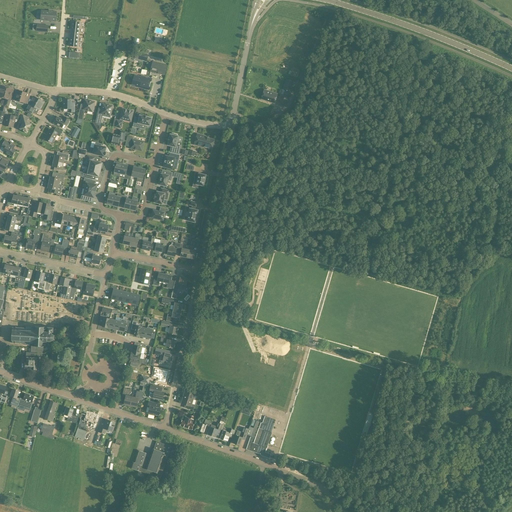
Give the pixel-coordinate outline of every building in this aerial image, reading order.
[(57,13),(42,12),(41,21),(56,22),(57,13)] [(72,22),(71,29),(72,29),(71,34),(79,35),(80,23),(72,22)] [(70,38),(69,46),(78,47),(79,35),(71,34),(71,38),(70,38)] [(155,37),(153,44),(160,46),(161,39),(155,37)] [(136,51),(134,58),(147,61),(148,55),(136,51)] [(150,72),(165,76),(167,65),(152,61),(150,72)] [(151,79),(141,76),(141,77),(134,75),(132,85),(138,87),(148,90),(151,79)] [(278,102),(286,104),(294,81),(286,79),(278,102)] [(0,88),(0,97),(6,99),(3,106),(8,107),(9,103),(13,89),(8,88),(9,88),(6,87),(1,86),(0,88)] [(277,94),(264,90),(261,99),(274,103),(277,94)] [(17,91),(14,100),(25,103),(27,96),(23,95),(24,92),(17,91)] [(34,97),(29,105),(27,109),(28,110),(27,111),(31,114),(32,112),(33,113),(35,108),(39,110),(43,102),(34,97)] [(75,105),(72,105),(72,100),(64,100),(64,109),(68,109),(68,112),(75,113),(75,105)] [(93,112),(95,102),(85,100),(83,108),(80,108),(78,119),(83,120),(85,111),(93,112)] [(101,124),(103,114),(106,115),(106,114),(111,115),(113,106),(103,104),(101,112),(98,112),(95,123),(101,124)] [(133,112),(133,111),(123,109),(122,109),(120,119),(121,119),(120,121),(117,120),(115,127),(121,128),(123,120),(126,121),(127,119),(131,120),(133,112)] [(7,115),(5,125),(8,126),(8,127),(11,128),(11,127),(13,127),(15,119),(15,117),(11,116),(7,115)] [(18,123),(22,125),(20,129),(27,133),(31,124),(28,122),(30,119),(23,115),(18,123)] [(150,126),(152,118),(147,117),(148,117),(144,116),(140,115),(139,119),(135,118),(133,127),(140,128),(141,124),(150,126)] [(65,116),(63,120),(57,117),(54,124),(62,128),(64,124),(67,126),(70,120),(65,116)] [(81,130),(76,127),(72,136),(76,138),(81,130)] [(55,128),(54,131),(50,129),(48,134),(48,135),(46,140),(53,144),(58,135),(60,136),(62,131),(55,128)] [(109,140),(110,141),(109,144),(119,146),(121,141),(123,142),(126,132),(120,131),(119,136),(112,134),(111,137),(110,136),(109,140)] [(169,141),(168,145),(172,146),(171,149),(179,151),(181,146),(176,145),(178,136),(176,136),(177,135),(172,134),(172,135),(170,135),(169,138),(168,141),(169,141)] [(197,134),(194,144),(203,147),(204,146),(212,148),(212,147),(213,147),(214,147),(214,145),(214,144),(213,144),(214,140),(206,137),(197,134)] [(144,142),(133,140),(133,138),(127,137),(126,141),(132,142),(130,148),(142,151),(144,142)] [(5,140),(2,145),(0,149),(0,151),(3,152),(9,155),(12,156),(16,150),(10,147),(12,143),(5,140)] [(106,147),(101,146),(101,144),(97,143),(96,145),(95,145),(94,149),(91,148),(90,152),(93,153),(93,154),(104,156),(104,155),(105,155),(105,152),(104,152),(106,147)] [(64,163),(65,160),(67,161),(69,155),(61,153),(60,157),(55,156),(54,161),(64,163)] [(172,157),(165,156),(163,167),(173,169),(175,159),(179,160),(180,155),(173,153),(172,157)] [(90,163),(89,167),(100,170),(101,167),(102,167),(103,164),(102,164),(102,163),(94,161),(95,157),(88,156),(86,162),(90,163)] [(0,167),(5,170),(5,169),(6,169),(7,169),(8,167),(8,166),(7,166),(9,163),(0,157),(0,167)] [(63,166),(64,163),(54,161),(53,167),(59,168),(58,171),(65,173),(66,167),(63,166)] [(116,173),(120,174),(122,164),(116,163),(114,175),(116,175),(116,173)] [(125,177),(128,178),(129,172),(127,171),(128,165),(122,164),(120,174),(126,175),(125,177)] [(100,173),(100,170),(89,167),(88,171),(84,171),(83,177),(90,179),(91,175),(99,177),(99,176),(100,176),(101,173),(100,173)] [(132,176),(137,178),(139,168),(134,167),(132,172),(129,172),(128,178),(131,179),(132,176)] [(145,169),(139,168),(137,178),(143,179),(145,169)] [(160,181),(159,185),(167,186),(169,176),(172,177),(173,173),(167,172),(166,175),(161,174),(160,178),(159,181),(160,181)] [(59,185),(62,185),(65,175),(58,173),(57,179),(50,177),(49,183),(59,185)] [(198,185),(204,186),(205,182),(205,179),(206,175),(198,173),(198,174),(195,173),(194,177),(197,178),(196,184),(194,183),(193,187),(198,188),(198,185)] [(86,183),(85,189),(95,191),(97,185),(92,184),(92,180),(85,179),(84,182),(86,183)] [(62,188),(58,188),(59,185),(49,183),(48,189),(49,189),(48,192),(60,195),(62,188)] [(94,198),(95,191),(85,189),(83,195),(82,195),(81,199),(90,201),(91,197),(94,198)] [(155,195),(154,199),(155,199),(155,202),(154,202),(154,203),(155,203),(162,204),(164,199),(166,199),(167,198),(169,191),(169,190),(162,189),(161,189),(160,193),(157,192),(156,195),(155,195)] [(107,204),(112,206),(115,196),(112,195),(112,193),(110,192),(107,204)] [(120,201),(122,202),(124,196),(117,194),(117,196),(115,196),(112,206),(118,207),(120,201)] [(11,203),(17,205),(20,195),(17,195),(17,196),(13,195),(11,203)] [(124,208),(130,210),(132,200),(127,198),(127,196),(124,196),(122,202),(125,202),(124,208)] [(28,198),(25,198),(23,206),(29,207),(29,208),(28,208),(27,214),(23,214),(23,216),(29,217),(32,203),(30,202),(31,198),(28,197),(28,198)] [(135,200),(132,200),(130,210),(136,211),(138,199),(135,198),(135,200)] [(187,221),(195,223),(196,218),(197,218),(197,215),(198,210),(195,209),(195,207),(196,207),(197,203),(190,201),(189,205),(192,206),(192,209),(190,208),(189,212),(186,211),(185,217),(187,217),(187,221)] [(36,217),(37,213),(41,213),(43,203),(36,202),(36,203),(33,202),(30,216),(36,217)] [(53,206),(50,206),(50,205),(43,203),(41,213),(44,214),(43,219),(50,221),(53,206)] [(159,211),(153,210),(151,218),(155,218),(154,220),(159,221),(160,220),(163,220),(164,217),(165,217),(166,213),(168,214),(169,209),(160,207),(159,211)] [(61,225),(63,215),(63,214),(57,213),(55,223),(61,225)] [(8,216),(7,223),(15,225),(16,220),(21,221),(22,216),(16,214),(15,217),(8,216)] [(75,217),(69,216),(67,226),(73,227),(75,217)] [(81,218),(80,219),(78,229),(85,230),(87,220),(81,218)] [(94,226),(92,232),(98,234),(98,233),(99,234),(100,231),(106,233),(108,225),(105,225),(106,223),(105,221),(102,220),(101,221),(99,227),(94,226)] [(125,225),(124,230),(129,231),(130,226),(133,227),(133,224),(126,222),(125,222),(124,222),(124,223),(124,224),(124,225),(125,225)] [(12,232),(11,234),(17,236),(17,235),(18,235),(19,230),(14,229),(15,225),(7,223),(5,230),(12,232)] [(98,236),(98,234),(92,232),(88,231),(87,234),(94,236),(94,238),(97,239),(96,244),(104,246),(106,238),(98,236)] [(131,238),(128,237),(129,233),(126,232),(125,236),(123,244),(130,246),(131,238)] [(136,233),(135,238),(131,238),(130,246),(136,247),(138,242),(141,243),(142,235),(136,233)] [(11,234),(10,237),(5,236),(3,243),(11,245),(11,244),(15,245),(17,236),(11,234)] [(49,252),(50,245),(53,246),(54,240),(48,238),(49,235),(43,234),(41,243),(43,243),(41,250),(49,252)] [(33,240),(26,238),(25,243),(27,243),(26,248),(33,250),(34,245),(37,246),(39,236),(34,235),(33,240)] [(141,243),(143,243),(142,249),(149,251),(150,248),(153,249),(155,237),(150,236),(150,238),(143,237),(141,243)] [(62,256),(63,250),(66,250),(69,241),(63,239),(62,245),(57,244),(54,254),(62,256)] [(162,253),(164,246),(166,246),(168,240),(161,239),(160,244),(156,243),(155,251),(162,253)] [(176,250),(179,250),(180,244),(181,240),(175,239),(174,246),(171,245),(169,246),(169,247),(167,255),(175,257),(176,250)] [(77,259),(79,252),(81,252),(83,247),(84,247),(85,241),(79,240),(77,248),(72,246),(69,257),(77,259)] [(96,244),(95,247),(92,246),(91,249),(84,247),(83,250),(91,252),(91,250),(95,251),(94,251),(103,253),(104,246),(96,244)] [(186,249),(182,249),(183,244),(180,244),(179,250),(181,251),(180,257),(187,258),(190,245),(187,245),(186,249)] [(196,252),(192,251),(193,246),(190,245),(187,258),(194,259),(196,252)] [(85,257),(92,259),(91,263),(99,265),(101,257),(93,255),(94,253),(91,252),(83,250),(81,259),(85,259),(85,257)] [(12,266),(5,265),(2,264),(1,269),(0,275),(10,277),(10,275),(12,266)] [(10,275),(16,276),(14,282),(16,283),(15,287),(18,288),(21,275),(21,273),(18,273),(20,268),(12,266),(10,275)] [(25,283),(26,277),(31,279),(32,271),(26,269),(24,276),(21,275),(18,288),(20,288),(22,282),(25,283)] [(142,272),(141,276),(149,278),(150,275),(151,275),(152,272),(141,269),(141,272),(142,272)] [(46,282),(43,281),(44,274),(37,272),(35,281),(39,282),(38,288),(44,289),(46,282)] [(159,286),(159,283),(163,284),(165,274),(159,273),(158,278),(154,277),(152,285),(159,286)] [(174,281),(171,281),(172,276),(165,274),(163,284),(167,285),(166,288),(172,289),(174,281)] [(46,281),(46,282),(44,289),(49,290),(50,283),(57,284),(58,276),(50,275),(49,281),(46,281)] [(149,278),(141,276),(140,276),(139,278),(140,279),(139,283),(138,283),(139,283),(147,285),(149,286),(149,285),(147,285),(148,282),(149,282),(150,278),(149,278)] [(71,286),(68,285),(69,279),(62,278),(60,285),(65,286),(63,295),(66,295),(66,298),(68,299),(71,286)] [(180,278),(179,283),(175,282),(171,298),(176,299),(178,290),(183,291),(184,289),(185,289),(187,279),(180,278)] [(76,293),(77,289),(81,290),(83,282),(76,280),(74,286),(72,286),(69,299),(73,300),(75,292),(76,293)] [(84,290),(83,295),(87,295),(93,297),(95,285),(87,284),(86,290),(84,290)] [(118,300),(120,292),(120,291),(118,290),(117,291),(113,290),(113,289),(110,299),(111,299),(111,298),(114,299),(114,300),(117,301),(118,300)] [(125,301),(126,293),(127,292),(124,292),(124,293),(120,292),(118,300),(121,301),(121,302),(124,303),(125,301)] [(132,303),(134,295),(134,294),(131,293),(131,295),(126,293),(125,301),(129,302),(129,304),(131,304),(132,303)] [(138,296),(134,295),(132,303),(135,304),(135,305),(138,306),(141,296),(138,295),(138,296)] [(161,303),(174,306),(173,310),(181,312),(183,304),(175,303),(175,300),(163,297),(161,303)] [(173,310),(172,315),(168,314),(166,321),(172,322),(173,318),(179,319),(181,312),(173,310)] [(121,321),(119,330),(125,332),(125,331),(126,326),(129,327),(131,321),(121,319),(121,321)] [(139,336),(141,327),(136,326),(137,322),(133,321),(131,329),(135,330),(134,335),(139,336)] [(161,326),(170,328),(169,333),(176,335),(178,327),(172,326),(173,323),(162,321),(161,326)] [(15,327),(12,327),(11,328),(11,330),(12,330),(12,340),(10,341),(10,342),(11,343),(15,343),(15,344),(15,343),(20,343),(20,344),(20,343),(25,344),(25,345),(30,345),(30,344),(31,344),(31,351),(43,351),(44,346),(46,346),(46,347),(52,348),(52,342),(51,342),(51,341),(54,340),(55,340),(54,339),(54,336),(55,336),(55,335),(54,336),(53,335),(53,328),(47,327),(47,328),(44,328),(45,327),(44,327),(36,327),(35,326),(36,327),(36,329),(31,329),(31,327),(26,327),(26,328),(21,328),(21,327),(21,328),(16,328),(16,327),(15,327)] [(147,327),(145,337),(151,339),(151,338),(152,334),(155,334),(156,328),(153,327),(153,329),(147,327)] [(160,341),(167,343),(166,347),(173,348),(175,341),(169,340),(170,336),(159,334),(158,336),(161,337),(160,341)] [(131,351),(141,354),(141,353),(142,347),(145,348),(146,345),(137,343),(137,346),(134,345),(133,345),(132,351),(131,351)] [(161,356),(161,357),(159,363),(166,364),(167,362),(170,362),(172,355),(169,354),(169,351),(156,348),(155,354),(161,356)] [(140,358),(141,354),(131,351),(130,358),(131,358),(134,359),(134,362),(145,364),(146,360),(142,359),(141,360),(140,360),(140,358)] [(27,352),(27,357),(26,361),(25,360),(25,368),(32,369),(31,370),(39,370),(40,364),(38,364),(38,360),(37,360),(38,353),(27,352)] [(254,357),(246,385),(251,387),(249,391),(276,399),(278,391),(281,381),(284,382),(288,366),(268,361),(254,357)] [(155,368),(153,377),(157,378),(157,381),(165,383),(166,378),(167,378),(167,377),(168,371),(155,368)] [(153,398),(162,400),(164,392),(161,392),(162,388),(151,386),(149,392),(152,392),(152,394),(154,394),(153,398)] [(122,396),(125,397),(124,404),(130,406),(132,397),(129,396),(131,389),(124,388),(122,396)] [(189,388),(189,391),(185,390),(183,397),(193,400),(194,395),(197,396),(199,390),(189,388)] [(19,405),(20,402),(21,399),(16,397),(18,391),(12,389),(9,396),(12,397),(10,405),(11,405),(10,407),(17,409),(18,405),(19,405)] [(137,391),(135,397),(132,397),(130,406),(137,407),(138,400),(142,401),(144,392),(137,391)] [(24,393),(22,400),(21,399),(20,402),(19,405),(25,407),(24,409),(29,411),(32,403),(34,396),(24,393)] [(195,405),(192,404),(193,400),(183,397),(181,404),(187,405),(186,408),(193,410),(195,405)] [(58,403),(49,400),(43,418),(52,421),(58,403)] [(147,407),(150,407),(148,414),(159,416),(160,408),(161,404),(149,401),(147,407)] [(78,417),(72,415),(73,409),(66,407),(64,414),(69,416),(67,420),(76,424),(78,417)] [(94,428),(95,423),(96,424),(98,417),(86,413),(86,415),(82,414),(80,419),(81,419),(75,437),(87,440),(91,427),(94,428)] [(193,425),(192,424),(194,419),(193,419),(194,416),(190,415),(189,417),(185,416),(184,421),(182,421),(180,426),(192,430),(193,425)] [(261,423),(260,427),(263,428),(264,426),(271,429),(273,424),(274,424),(276,420),(265,416),(263,423),(261,423)] [(204,433),(206,426),(209,427),(211,421),(206,419),(204,424),(200,423),(197,430),(204,433)] [(105,434),(106,429),(112,431),(115,422),(106,420),(106,421),(102,420),(98,432),(105,434)] [(256,421),(246,449),(264,456),(272,433),(259,428),(254,443),(253,443),(251,447),(250,447),(253,438),(254,438),(260,422),(256,421)] [(217,422),(215,429),(210,427),(208,434),(216,437),(216,435),(219,436),(223,424),(217,422)] [(41,431),(52,435),(55,427),(43,423),(41,431)] [(29,436),(35,437),(37,426),(32,425),(29,436)] [(228,441),(229,436),(232,437),(234,430),(230,428),(228,432),(223,431),(221,439),(228,441)] [(233,443),(240,445),(242,439),(245,440),(247,434),(241,431),(239,436),(236,435),(233,443)] [(172,447),(156,441),(153,449),(149,459),(145,457),(146,453),(138,450),(134,462),(133,462),(131,468),(160,478),(172,447)]
